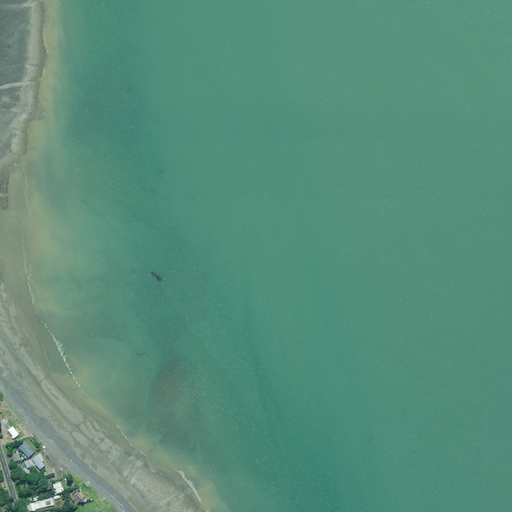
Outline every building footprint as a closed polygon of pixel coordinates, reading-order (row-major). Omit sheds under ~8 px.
[(13,439),(19,435),(13,427),(8,430),(13,436),(12,437),(13,439)] [(29,458),(35,452),(25,442),(19,448),(29,458)] [(15,462),(21,460),(18,453),(17,453),(13,455),(15,462)] [(40,470),(45,466),(37,455),(32,459),(40,470)] [(55,476),(53,470),(44,473),(46,478),(55,476)] [(61,490),(63,489),(61,483),(53,485),(54,489),(56,489),(57,494),(62,492),(61,490)] [(80,503),(84,500),(77,490),(69,496),(76,505),(80,502),(80,503)] [(52,498),(31,504),(31,503),(28,504),(30,511),(34,510),(34,511),(40,511),(46,511),(45,507),(54,505),(54,504),(54,503),(54,502),(54,501),(53,500),(53,499),(52,498)]
